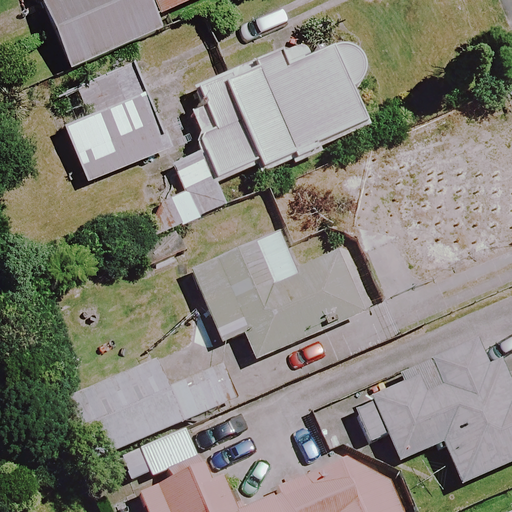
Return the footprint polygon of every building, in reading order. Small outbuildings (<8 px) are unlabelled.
[(152,26),(142,0),(34,0),(29,2),(64,81),(158,39),(152,26)] [(142,0),(152,26),(209,0),(142,0)] [(360,136),(328,60),(281,80),(278,73),(199,106),(215,142),(197,149),(212,187),(254,169),(258,178),(360,136)] [(160,160),(126,73),(72,94),(84,125),(57,135),(79,192),(160,160)] [(507,253),(457,129),(378,161),(428,285),(507,253)] [(400,243),(371,187),(332,207),(362,263),(400,243)] [(289,280),(272,241),(184,281),(216,351),(238,341),(250,368),(359,320),(333,260),(289,280)] [(511,396),(503,400),(476,337),(422,361),(427,374),(350,406),(366,444),(379,439),(393,472),(439,452),(456,493),(511,469),(511,396)] [(166,399),(153,369),(72,404),(98,464),(233,405),(220,376),(166,399)] [(246,511),(220,511),(183,438),(119,471),(133,499),(109,511),(395,511),(365,452),(246,511)]
